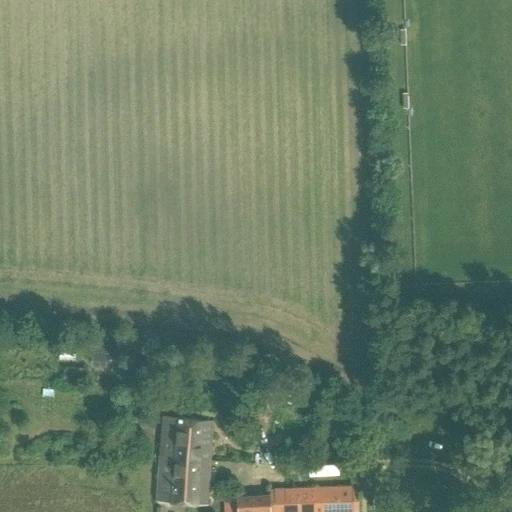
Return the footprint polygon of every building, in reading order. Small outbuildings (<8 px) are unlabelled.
[(93,337),(92,365),(122,366),(123,338),(93,337)] [(327,433),(347,434),(348,414),(327,413),(327,433)] [(163,416),(160,456),(164,457),(179,458),(180,451),(185,451),(184,459),(210,460),(213,420),(167,416),(163,416)] [(160,456),(157,500),(208,503),(210,460),(184,459),(185,451),(180,451),(179,458),(164,457),(160,456)] [(352,511),(351,485),(270,488),(270,511),(352,511)] [(225,511),(238,511),(238,497),(225,498),(225,511)]
